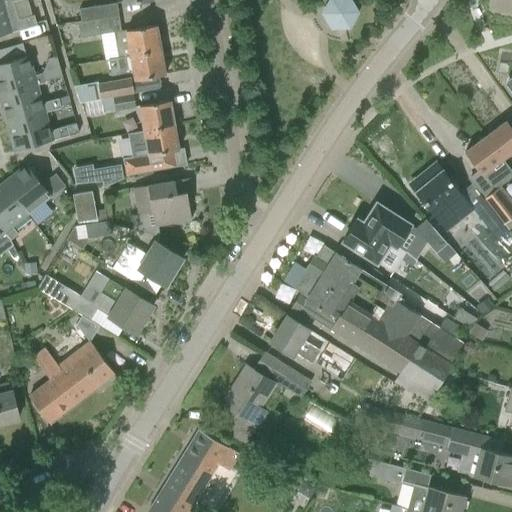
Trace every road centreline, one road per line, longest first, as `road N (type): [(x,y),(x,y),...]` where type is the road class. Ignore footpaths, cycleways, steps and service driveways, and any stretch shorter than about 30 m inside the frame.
road 1 (tertiary): [(112,473),(269,225)]
road 2 (tertiary): [(269,225),(426,0)]
road 3 (residential): [(269,225),(242,210),(207,0)]
road 4 (residential): [(0,493),(77,459),(112,473)]
